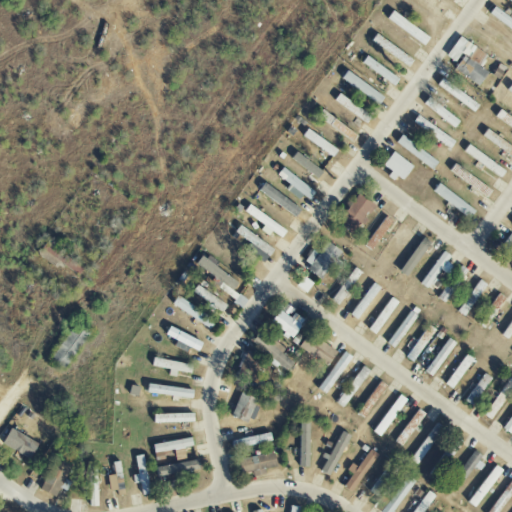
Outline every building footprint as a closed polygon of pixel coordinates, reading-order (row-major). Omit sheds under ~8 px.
[(487,16),(511,31),(511,20),(491,8),(487,16)] [(384,20),(425,44),(430,36),(390,12),(384,20)] [(485,52),(456,36),(445,56),(454,61),(459,53),(478,64),(485,52)] [(452,68),(476,87),(486,73),(463,55),(452,68)] [(359,64),(394,84),(398,76),(364,57),(359,64)] [(382,98),(346,70),(340,77),(376,105),(382,98)] [(436,84),(473,114),(479,107),(441,77),(436,84)] [(332,102),(366,122),(370,114),(336,95),(332,102)] [(454,142),(416,114),(411,121),(449,149),(454,142)] [(301,136),(331,157),(336,150),(306,129),(301,136)] [(480,137),(511,156),(511,146),(485,130),(480,137)] [(436,163),(400,134),(395,141),(430,170),(436,163)] [(462,153),(500,176),(504,169),(466,146),(462,153)] [(297,149),(290,157),(315,179),(322,170),(297,149)] [(392,174),(403,180),(412,165),(390,152),(382,166),(393,172),(392,174)] [(448,172),(485,198),(491,191),(453,164),(448,172)] [(313,192),(281,167),(275,175),(307,200),(313,192)] [(474,211),(438,183),(432,191),(468,218),(474,211)] [(257,192),(295,215),(300,206),(262,184),(257,192)] [(351,232),(357,223),(362,226),(374,204),(355,193),(337,224),(351,232)] [(243,211),(281,238),(286,231),(247,204),(243,211)] [(391,221),(383,216),(364,246),(371,251),(391,221)] [(233,231),(268,256),(273,250),(238,224),(233,231)] [(404,262),(410,267),(428,242),(422,238),(404,262)] [(316,255),(310,251),(301,264),(320,278),(340,252),(326,241),(316,255)] [(446,274),(451,266),(446,263),(450,257),(441,251),(420,284),(427,289),(440,270),(446,274)] [(221,281),(216,289),(242,305),(245,300),(232,292),(239,279),(214,265),(216,263),(200,254),(194,265),(221,281)] [(440,298),(448,302),(466,270),(458,265),(440,298)] [(331,301),(340,306),(361,272),(351,266),(331,301)] [(295,286),(305,293),(312,283),(302,276),(295,286)] [(457,311),(466,317),(486,285),(478,280),(457,311)] [(495,312),(504,298),(498,294),(489,308),(495,312)] [(214,321),(176,295),(171,303),(209,329),(214,321)] [(378,336),(397,302),(388,297),(368,331),(378,336)] [(292,338),(305,321),(294,313),(290,318),(279,310),(270,322),(292,338)] [(395,349),(417,316),(408,310),(386,343),(395,349)] [(48,359),(62,370),(90,333),(76,322),(48,359)] [(406,359),(415,363),(434,329),(425,324),(406,359)] [(298,346),(325,366),(335,352),(309,332),(298,346)] [(455,344),(447,338),(424,371),(432,376),(455,344)] [(235,373),(251,381),(260,364),(244,355),(235,373)] [(150,366),(190,374),(191,365),(152,357),(150,366)] [(367,370),(359,365),(337,403),(346,408),(367,370)] [(492,380),(484,374),(464,400),(472,406),(492,380)] [(386,386),(378,381),(357,412),(364,417),(386,386)] [(192,390),(146,384),(144,392),(191,399),(192,390)] [(259,398),(239,391),(232,415),(252,421),(259,398)] [(404,399),(396,394),(373,433),(381,438),(404,399)] [(394,441),(402,447),(425,415),(416,409),(394,441)] [(193,422),(193,413),(151,415),(152,424),(193,422)] [(307,467),(309,422),(299,421),(298,467),(307,467)] [(444,429),(436,423),(409,460),(417,465),(444,429)] [(1,444),(29,458),(37,443),(9,428),(1,444)] [(348,435),(339,431),(320,472),(330,476),(348,435)] [(271,441),(269,433),(231,441),(233,449),(271,441)] [(191,448),(191,439),(151,443),(152,452),(191,448)] [(342,487),(352,493),(375,454),(367,449),(355,471),(352,470),(342,487)] [(481,456),(472,450),(449,487),(459,492),(481,456)] [(251,475),(264,474),(263,468),(275,467),(274,454),(238,458),(239,473),(251,471),(251,475)] [(132,475),(134,484),(139,483),(141,495),(150,493),(142,455),(134,456),(137,474),(132,475)] [(40,490),(55,497),(71,464),(56,457),(40,490)] [(200,469),(198,459),(154,468),(156,478),(200,469)] [(112,462),(113,474),(108,475),(109,494),(124,493),(121,461),(112,462)] [(98,465),(88,465),(89,507),(99,506),(98,465)] [(502,471),(493,465),(466,502),(474,508),(502,471)] [(393,470),(386,467),(381,478),(388,481),(393,470)] [(378,511),(392,511),(416,483),(407,476),(378,511)] [(499,511),(511,493),(511,479),(487,511),(499,511)] [(411,511),(424,511),(434,495),(425,490),(411,511)]
